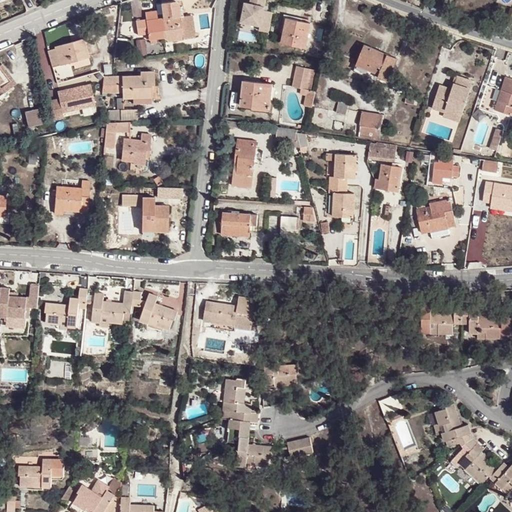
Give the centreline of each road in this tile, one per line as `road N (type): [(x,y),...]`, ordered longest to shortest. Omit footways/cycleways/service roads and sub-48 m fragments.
road 1 (residential): [(511,280),(443,286),(195,270)]
road 2 (residential): [(195,270),(223,0)]
road 3 (residential): [(195,270),(0,258)]
road 4 (residential): [(279,424),(324,418),(388,385),(447,377)]
road 5 (residential): [(511,44),(387,0)]
